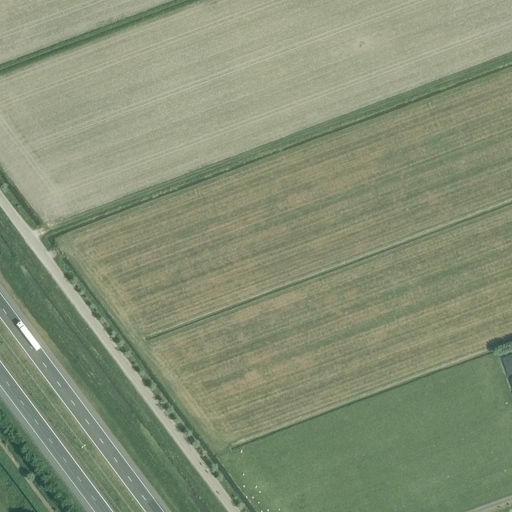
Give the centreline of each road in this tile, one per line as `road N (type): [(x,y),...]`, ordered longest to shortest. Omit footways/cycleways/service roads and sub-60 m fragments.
road 1 (unclassified): [(234,511),(0,200)]
road 2 (motorway): [(154,511),(0,305)]
road 3 (motorway): [(0,372),(104,511)]
